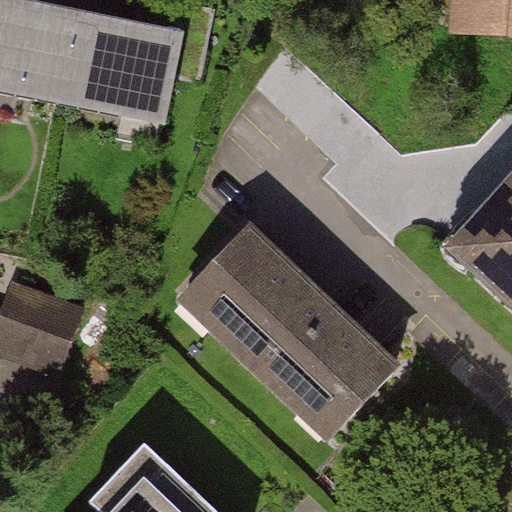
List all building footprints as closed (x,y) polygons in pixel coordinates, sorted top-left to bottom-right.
[(185,25),(63,0),(0,0),(0,82),(165,119),(185,25)] [(511,0),(474,0),(472,32),(511,34),(511,0)] [(511,183),(502,174),(422,256),(511,340),(511,183)] [(239,238),(167,314),(318,455),(389,379),(239,238)] [(13,274),(3,299),(0,306),(0,348),(71,376),(98,308),(13,274)] [(213,511),(168,470),(128,511),(213,511)]
